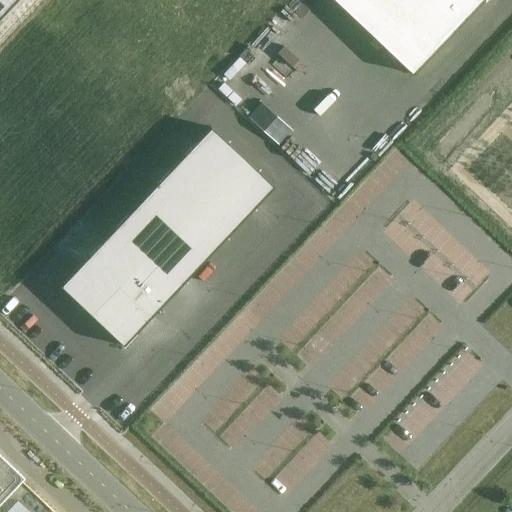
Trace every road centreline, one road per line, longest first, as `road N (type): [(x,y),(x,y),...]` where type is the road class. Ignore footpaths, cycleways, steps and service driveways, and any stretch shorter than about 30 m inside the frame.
road 1 (residential): [(0,389),(130,511)]
road 2 (residential): [(511,424),(430,511)]
